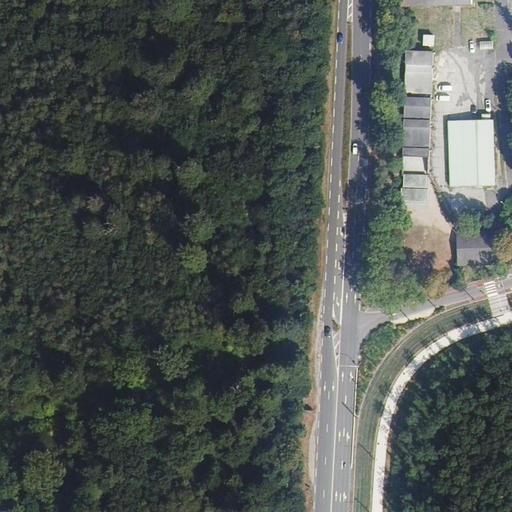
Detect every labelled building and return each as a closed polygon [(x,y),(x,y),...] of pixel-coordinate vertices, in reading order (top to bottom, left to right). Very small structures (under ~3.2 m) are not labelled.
[(472,0),(403,0),(404,10),(472,8),(472,0)] [(424,34),(424,45),(435,46),(436,34),(424,34)] [(432,56),(401,55),(398,206),(428,207),(432,56)] [(437,146),(450,145),(451,180),(499,180),(494,124),(437,125),(437,146)] [(457,233),(459,265),(486,265),(500,251),(500,232),(457,233)]
